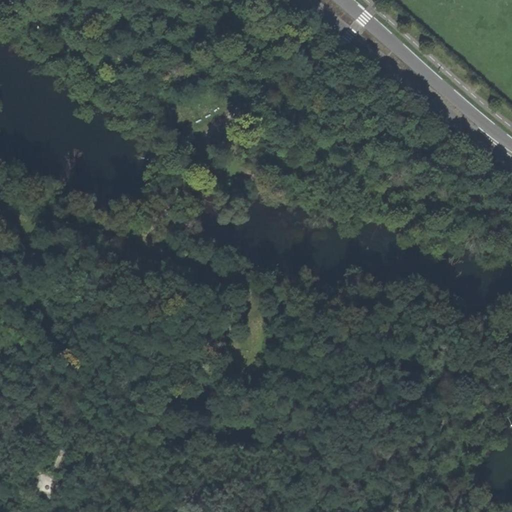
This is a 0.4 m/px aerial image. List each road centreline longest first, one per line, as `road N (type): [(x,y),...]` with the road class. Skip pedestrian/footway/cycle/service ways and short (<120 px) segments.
road 1 (tertiary): [(308,0),(511,161)]
road 2 (tertiary): [(511,144),(341,0)]
